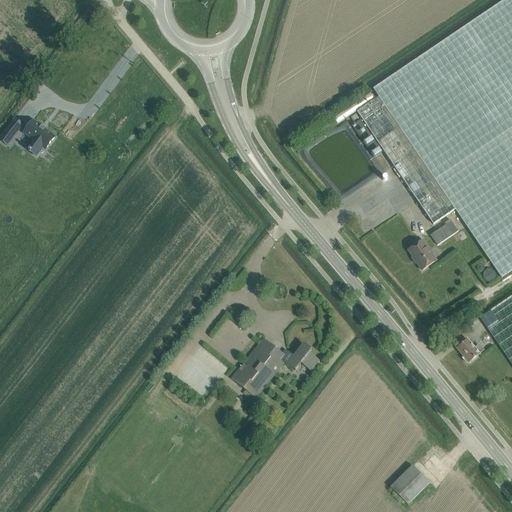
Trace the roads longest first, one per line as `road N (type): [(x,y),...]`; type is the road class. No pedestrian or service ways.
road 1 (secondary): [(511,473),(263,172)]
road 2 (unclassified): [(103,0),(196,112)]
road 3 (secondary): [(202,51),(241,154),(263,172)]
road 4 (secondary): [(263,172),(236,116),(224,46)]
